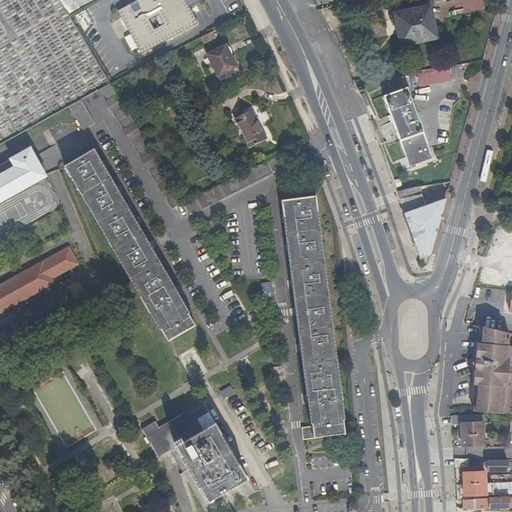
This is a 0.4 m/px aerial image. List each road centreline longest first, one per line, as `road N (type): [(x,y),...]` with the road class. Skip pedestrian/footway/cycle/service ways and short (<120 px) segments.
road 1 (primary): [(291,26),(388,313)]
road 2 (primary): [(393,299),(365,187),(322,77),(291,26)]
road 3 (secondary): [(428,297),(444,273),(511,19)]
road 4 (unknown): [(210,0),(205,25),(137,63),(119,57),(104,33),(112,8)]
road 5 (primary): [(395,360),(415,511)]
road 6 (primary): [(429,511),(416,412),(422,365)]
